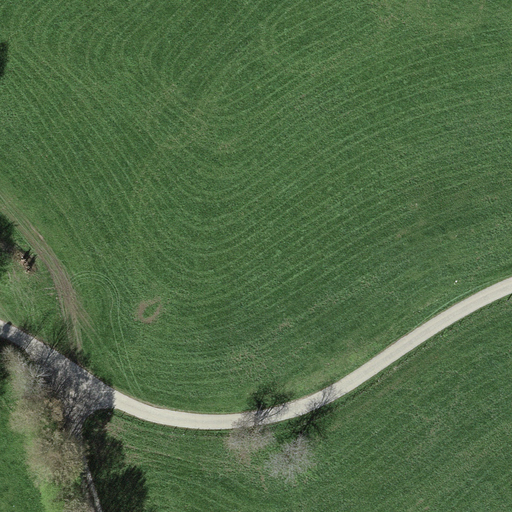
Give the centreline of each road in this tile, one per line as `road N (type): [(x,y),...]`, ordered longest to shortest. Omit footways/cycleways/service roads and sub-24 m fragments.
road 1 (unclassified): [(0,334),(87,393),(144,416),(257,422),(359,382),(422,335),(511,288)]
road 2 (track): [(0,197),(96,309),(144,416)]
road 3 (track): [(51,367),(93,511)]
